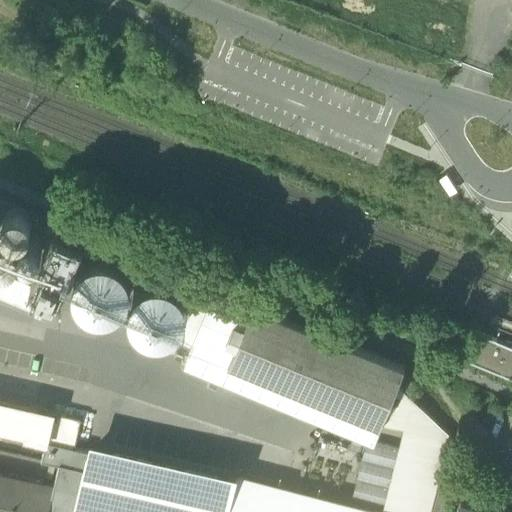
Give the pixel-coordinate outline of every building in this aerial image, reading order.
[(28,210),(17,206),(6,211),(2,221),(7,232),(17,236),(28,232),(32,221),(28,210)] [(61,289),(85,233),(55,221),(32,277),(61,289)] [(24,237),(21,246),(26,254),(36,255),(43,248),(41,238),(33,233),(24,237)] [(14,237),(3,235),(0,236),(0,262),(8,264),(18,258),(20,247),(14,237)] [(128,291),(132,281),(131,270),(126,260),(118,252),(107,249),(96,250),(86,255),(79,263),(76,273),(76,284),(81,294),(90,302),(100,305),(111,304),(121,300),(128,291)] [(61,289),(32,277),(0,264),(0,288),(52,310),(61,289)] [(184,314),(188,303),(187,292),(182,282),(174,275),(163,271),(152,272),(142,277),(135,285),(132,296),(132,307),(137,317),(146,324),(156,328),(167,327),(177,322),(184,314)] [(191,343),(229,359),(253,303),(203,282),(179,338),(191,343)] [(228,361),(380,424),(382,421),(398,383),(405,366),(364,349),(253,303),(229,359),(228,361)] [(466,356),(511,373),(511,341),(477,327),(466,356)] [(229,359),(191,343),(183,363),(367,439),(373,442),(374,440),(380,424),(228,361),(229,359)] [(429,511),(450,434),(398,383),(382,421),(407,428),(402,447),(388,505),(386,511),(237,472),(234,487),(234,488),(326,511),(429,511)] [(46,439),(46,438),(75,445),(82,416),(0,397),(0,425),(27,432),(27,435),(46,439)] [(91,437),(89,448),(88,453),(234,487),(237,472),(238,470),(91,437)] [(46,439),(42,458),(60,462),(54,487),(48,509),(62,511),(227,511),(230,501),(234,488),(234,487),(88,453),(89,448),(75,445),(46,438),(46,439)] [(353,496),(388,505),(402,447),(374,440),(373,442),(367,439),(353,496)] [(0,498),(10,501),(47,509),(48,510),(48,509),(54,487),(0,476),(0,498)] [(326,511),(234,488),(230,501),(227,511),(326,511)] [(461,499),(457,511),(504,511),(505,511),(461,499)]
